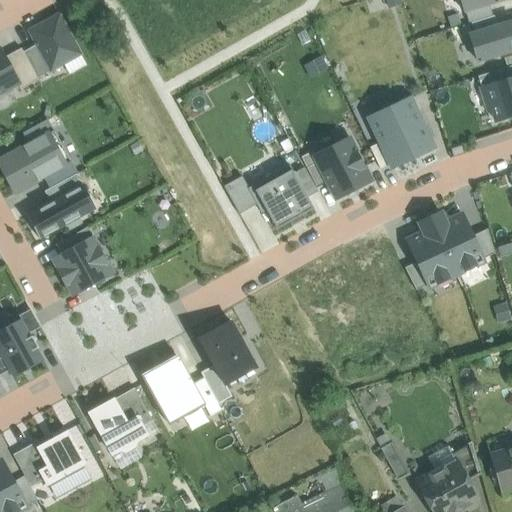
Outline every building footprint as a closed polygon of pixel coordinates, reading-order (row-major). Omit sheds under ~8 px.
[(367,0),(370,10),(387,7),(385,0),(367,0)] [(506,0),(460,0),(464,13),(466,12),(490,5),(506,0)] [(493,17),(490,5),(466,12),(469,24),(472,23),(493,17)] [(36,46),(51,72),(82,55),(60,15),(29,32),(36,46)] [(493,17),(472,23),(475,35),(498,28),(495,16),(493,17)] [(511,23),(498,28),(475,35),(469,36),(477,62),(511,50),(511,23)] [(36,46),(24,53),(38,79),(51,72),(36,46)] [(22,50),(5,59),(18,84),(22,91),(40,81),(38,79),(24,53),(22,50)] [(0,94),(18,84),(5,59),(0,51),(0,94)] [(511,66),(478,77),(481,89),(511,79),(511,66)] [(511,79),(481,89),(488,111),(492,110),(496,122),(511,117),(511,79)] [(391,165),(393,168),(419,156),(420,160),(435,153),(416,115),(421,113),(413,97),(369,119),(381,143),(391,165)] [(50,134),(0,160),(0,166),(15,194),(67,166),(50,134)] [(349,138),(314,156),(327,182),(337,201),(372,182),(349,138)] [(391,165),(381,143),(370,148),(380,170),(391,165)] [(314,156),(312,152),(301,157),(317,187),(327,182),(314,156)] [(308,198),(295,174),(290,166),(248,189),(257,205),(262,214),(267,212),(277,230),(314,209),(308,198)] [(305,168),(295,174),(308,198),(318,193),(305,168)] [(76,175),(45,192),(51,203),(82,185),(76,175)] [(239,214),(257,205),(248,189),(242,178),(224,187),(239,214)] [(95,210),(82,185),(51,203),(27,216),(41,240),(95,210)] [(445,223),(440,212),(419,223),(424,233),(406,241),(417,263),(427,284),(429,289),(485,262),(484,259),(473,237),(463,215),(445,223)] [(93,239),(87,228),(56,246),(62,256),(93,239)] [(487,230),(473,237),(484,259),(494,254),(487,230)] [(93,239),(62,256),(54,260),(60,271),(58,272),(65,286),(68,285),(73,294),(112,273),(93,239)] [(427,284),(417,263),(406,268),(416,289),(427,284)] [(19,316),(21,320),(29,334),(41,328),(31,310),(19,316)] [(0,331),(0,353),(9,371),(13,378),(44,361),(29,334),(21,320),(0,331)] [(214,366),(224,385),(225,385),(256,368),(246,349),(242,351),(236,339),(239,337),(231,322),(200,339),(214,366)] [(0,353),(0,375),(9,371),(0,353)] [(178,356),(142,376),(168,424),(204,405),(194,385),(178,356)] [(224,385),(214,366),(201,373),(204,379),(218,405),(232,397),(225,385),(224,385)] [(204,379),(194,385),(204,405),(210,415),(221,409),(218,405),(204,379)] [(106,397),(101,388),(83,397),(88,406),(106,397)] [(114,401),(127,424),(137,418),(142,426),(152,421),(135,389),(114,401)] [(114,401),(90,414),(112,455),(120,450),(126,452),(135,447),(137,441),(147,435),(142,426),(137,418),(127,424),(114,401)] [(47,467),(38,471),(43,481),(46,486),(87,465),(68,431),(37,448),(47,467)] [(452,453),(451,453),(467,481),(480,473),(471,442),(452,453)] [(25,476),(31,487),(43,481),(38,471),(47,467),(37,448),(35,444),(14,455),(25,476)] [(452,453),(448,447),(427,458),(434,472),(417,482),(418,484),(416,490),(421,498),(426,500),(433,511),(464,511),(475,506),(477,500),(467,481),(451,453),(452,453)] [(511,449),(490,456),(500,490),(511,486),(511,449)] [(408,474),(394,450),(384,456),(397,480),(408,474)] [(434,472),(427,458),(410,468),(417,482),(434,472)] [(0,511),(18,511),(28,507),(14,482),(3,461),(0,462),(0,511)] [(25,476),(14,482),(28,507),(38,502),(31,487),(25,476)] [(347,481),(301,505),(297,496),(275,507),(274,506),(271,507),(274,511),(362,511),(363,511),(347,481)] [(394,499),(381,507),(383,511),(394,511),(403,507),(398,501),(394,499)]
